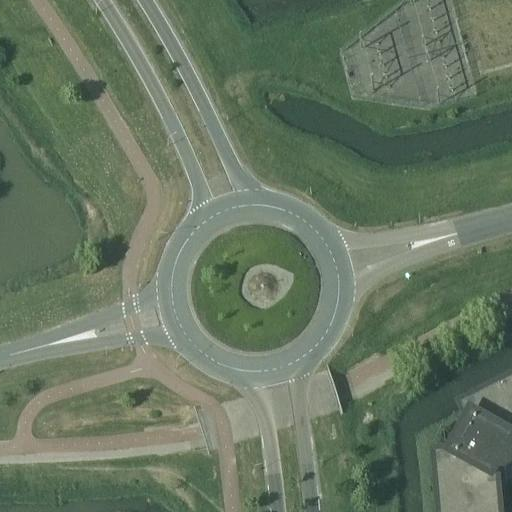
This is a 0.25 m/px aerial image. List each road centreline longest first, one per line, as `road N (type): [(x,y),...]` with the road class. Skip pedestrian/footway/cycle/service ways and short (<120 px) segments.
road 1 (secondary): [(93,0),(136,62),(211,218)]
road 2 (secondary): [(252,206),(137,0)]
road 3 (unclassified): [(335,269),(511,224)]
road 4 (residential): [(173,311),(0,359)]
road 5 (secondary): [(312,511),(297,361)]
road 6 (secondary): [(252,373),(269,436),(276,511)]
